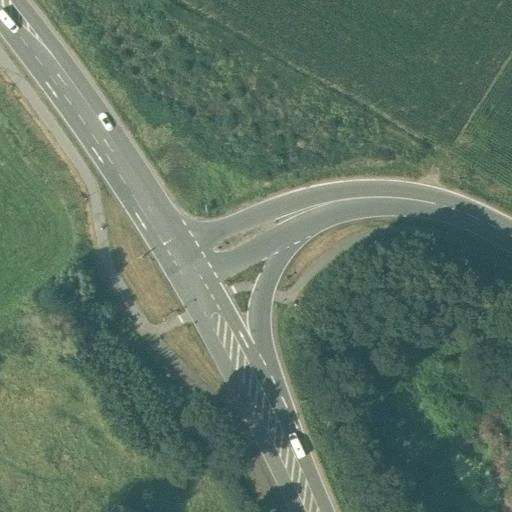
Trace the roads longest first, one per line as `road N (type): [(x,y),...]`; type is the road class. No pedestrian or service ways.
road 1 (primary): [(0,1),(182,260)]
road 2 (secondary): [(271,423),(263,294),(286,244),(324,204)]
road 3 (secondary): [(511,234),(430,201),(373,196),(324,204)]
road 4 (primary): [(182,260),(271,423)]
road 5 (secondary): [(324,204),(182,260)]
